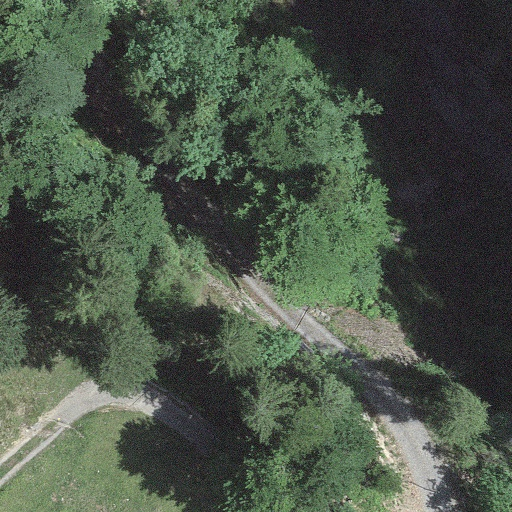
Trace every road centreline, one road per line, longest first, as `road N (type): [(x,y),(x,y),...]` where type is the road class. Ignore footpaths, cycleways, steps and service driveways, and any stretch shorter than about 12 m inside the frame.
road 1 (track): [(442,511),(401,412),(216,245),(57,0)]
road 2 (track): [(256,511),(209,445),(126,394),(77,404),(0,475)]
